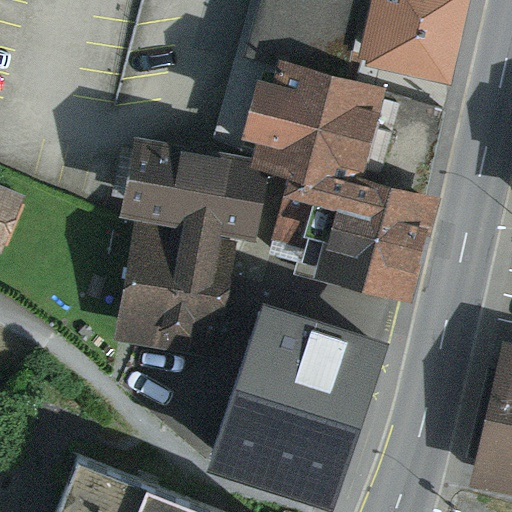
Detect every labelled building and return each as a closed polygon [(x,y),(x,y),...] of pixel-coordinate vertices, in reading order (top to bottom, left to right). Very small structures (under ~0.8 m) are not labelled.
[(335,81),(354,0),(257,0),(233,105),(258,111),(252,139),(296,149),(270,257),(397,287),(440,106),(335,81)] [(456,0),(380,0),(370,47),(443,63),(456,0)] [(131,202),(148,205),(221,218),(248,222),(258,164),(141,143),(131,202)] [(0,187),(0,226),(13,193),(0,187)] [(210,278),(221,218),(148,205),(127,325),(216,340),(227,281),(210,278)] [(375,334),(270,299),(220,448),(326,483),(375,334)] [(488,467),(511,471),(511,351),(511,352),(488,467)] [(236,511),(83,451),(58,511),(236,511)]
